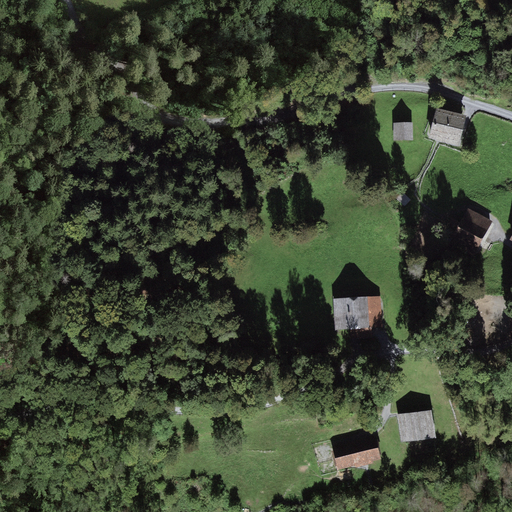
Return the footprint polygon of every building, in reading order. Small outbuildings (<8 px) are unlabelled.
[(431,134),(456,141),(462,120),(436,113),(431,134)] [(394,124),(394,139),(409,139),(409,124),(394,124)] [(405,207),(410,200),(403,193),(397,199),(405,207)] [(469,211),(451,243),(473,255),(490,222),(469,211)] [(370,336),(370,327),(381,327),(379,300),(339,302),(340,329),(352,328),(352,336),(370,336)] [(181,382),(181,392),(189,392),(189,383),(181,382)] [(403,416),(406,439),(433,436),(431,423),(426,423),(425,413),(403,416)] [(354,464),(380,458),(374,437),(369,437),(362,440),(363,443),(333,451),(337,466),(353,462),(354,464)]
